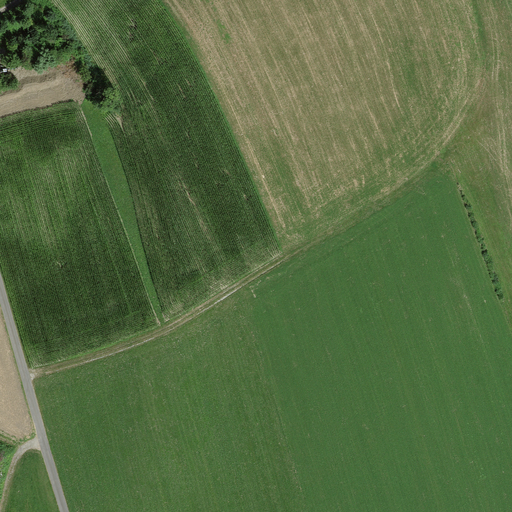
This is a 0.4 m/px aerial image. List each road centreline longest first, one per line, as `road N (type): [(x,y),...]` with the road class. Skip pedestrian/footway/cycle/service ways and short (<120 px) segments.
road 1 (track): [(24,375),(134,343),(285,256)]
road 2 (unclassified): [(0,287),(63,511)]
